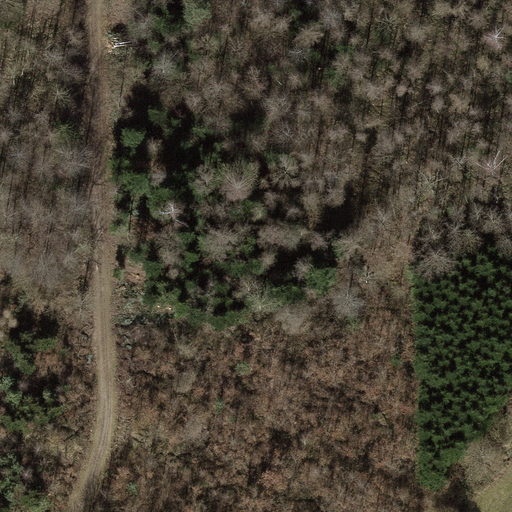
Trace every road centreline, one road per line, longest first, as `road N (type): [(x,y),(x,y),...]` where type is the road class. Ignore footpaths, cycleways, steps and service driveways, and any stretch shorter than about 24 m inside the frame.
road 1 (track): [(95,0),(110,424)]
road 2 (track): [(0,246),(31,281),(110,424),(80,511)]
